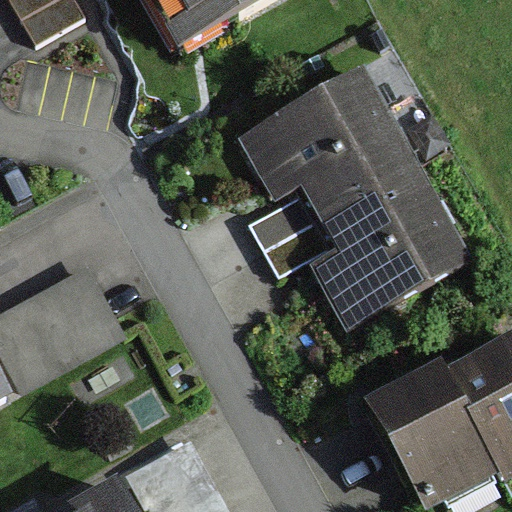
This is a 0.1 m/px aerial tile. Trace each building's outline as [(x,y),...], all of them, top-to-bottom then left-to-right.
[(90,20),(78,0),(9,0),(39,50),(90,20)] [(148,0),(181,57),(282,0),(148,0)] [(308,193),(326,222),(431,164),(375,61),(236,140),(277,211),(308,193)] [(313,273),(352,342),(488,266),(431,164),(326,222),(345,255),(313,273)] [(134,343),(94,270),(0,321),(0,345),(30,400),(134,343)] [(511,464),(511,341),(461,369),(511,464)] [(0,416),(30,400),(0,345),(0,416)] [(457,362),(381,402),(440,511),(511,473),(511,464),(461,369),(457,362)] [(146,511),(131,483),(77,511),(146,511)]
